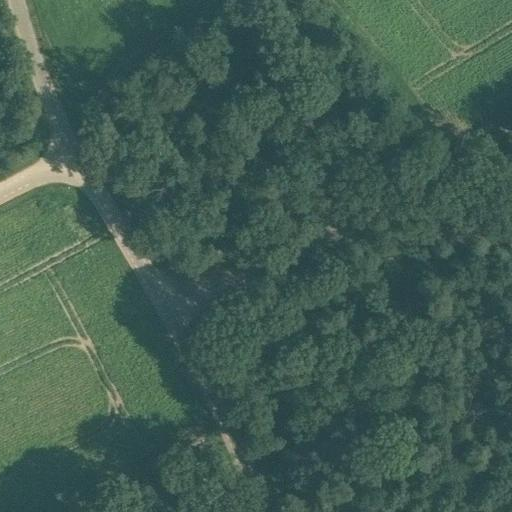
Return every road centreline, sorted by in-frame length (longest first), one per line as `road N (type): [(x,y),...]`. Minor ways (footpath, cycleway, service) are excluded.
road 1 (unclassified): [(262,511),(242,438),(173,299),(75,154)]
road 2 (track): [(173,299),(511,123)]
road 3 (unclassified): [(75,154),(17,0)]
